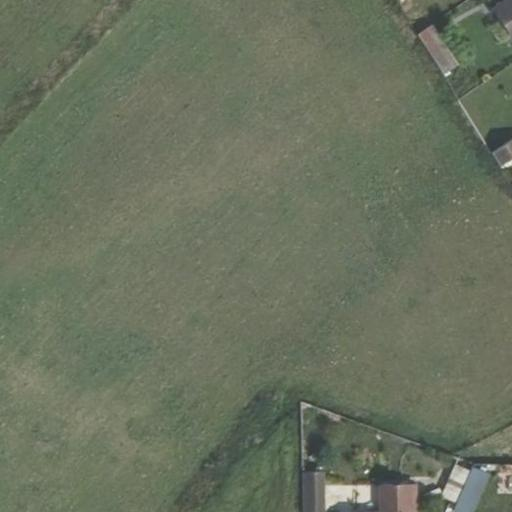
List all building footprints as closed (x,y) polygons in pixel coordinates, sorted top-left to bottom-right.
[(511,37),(511,0),(507,0),(493,10),(511,38),(511,37)] [(430,26),(416,35),(442,74),(456,65),(430,26)] [(511,139),(491,153),(499,166),(511,157),(511,139)] [(470,472),(456,466),(442,497),(456,503),(470,472)] [(303,511),(322,511),(322,472),(303,473),(303,511)] [(511,492),(511,473),(499,474),(499,492),(511,492)] [(407,511),(407,485),(380,485),(380,511),(407,511)]
